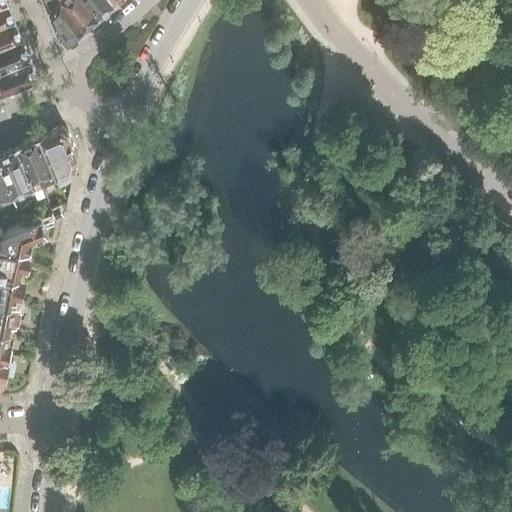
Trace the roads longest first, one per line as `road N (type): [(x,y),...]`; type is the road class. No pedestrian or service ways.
road 1 (residential): [(53,418),(124,116)]
road 2 (residential): [(511,194),(470,168),(392,97),(310,0)]
road 3 (residential): [(124,116),(187,0)]
road 4 (residential): [(60,93),(88,55),(150,0)]
